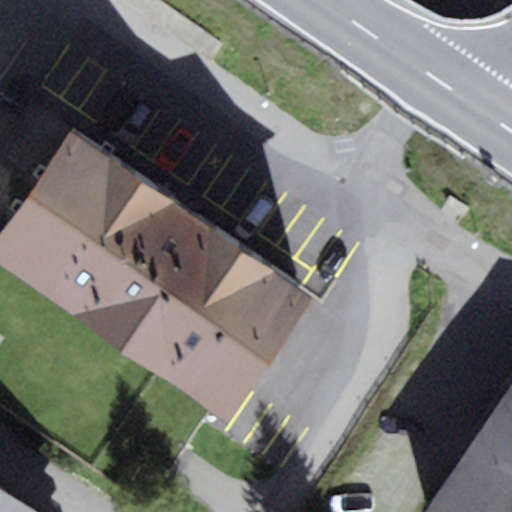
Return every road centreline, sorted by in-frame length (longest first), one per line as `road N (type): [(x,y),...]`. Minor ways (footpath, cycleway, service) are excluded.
road 1 (residential): [(357,182),(386,269),(382,317),(370,366),(279,511)]
road 2 (residential): [(357,182),(91,0)]
road 3 (primary): [(511,130),(322,0)]
road 4 (residential): [(462,0),(357,182)]
road 5 (residential): [(511,273),(357,182)]
